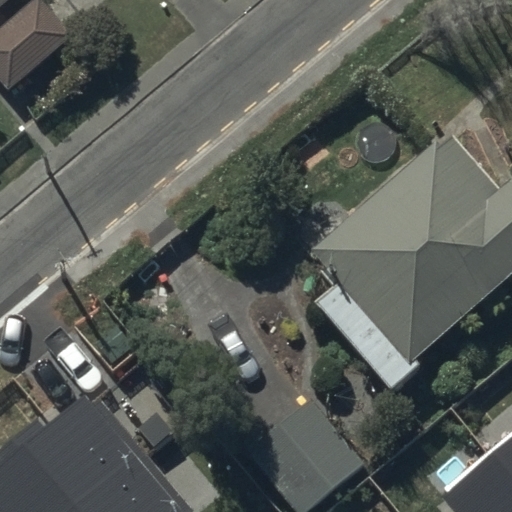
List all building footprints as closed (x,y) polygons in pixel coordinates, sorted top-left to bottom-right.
[(0,0),(0,15),(17,0),(0,0)] [(71,45),(37,6),(0,37),(0,92),(7,100),(71,45)] [(506,205),(451,141),(308,265),(337,298),(315,317),(389,402),(418,377),(413,371),(511,285),(511,200),(506,205)] [(311,407),(245,461),(287,511),(314,511),(364,471),(311,407)] [(105,511),(84,486),(68,500),(53,482),(17,511),(105,511)]
